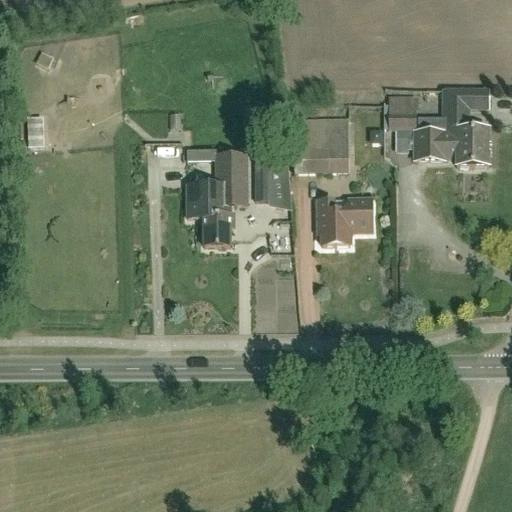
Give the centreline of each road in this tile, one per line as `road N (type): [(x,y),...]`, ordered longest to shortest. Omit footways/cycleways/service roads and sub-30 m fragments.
road 1 (secondary): [(0,365),(507,368)]
road 2 (track): [(459,511),(507,368)]
